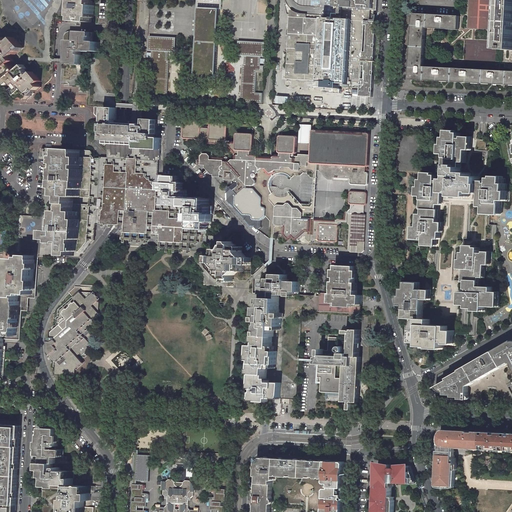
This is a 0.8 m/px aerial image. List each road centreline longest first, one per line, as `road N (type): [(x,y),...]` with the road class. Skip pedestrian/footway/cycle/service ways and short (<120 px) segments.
road 1 (residential): [(184,164),(267,252),(376,261)]
road 2 (residential): [(244,511),(247,465),(258,450),(358,451)]
road 3 (unclassified): [(387,104),(376,261)]
road 4 (residential): [(0,389),(31,394),(25,511)]
road 5 (residential): [(410,382),(376,261)]
road 6 (residential): [(387,104),(511,112)]
